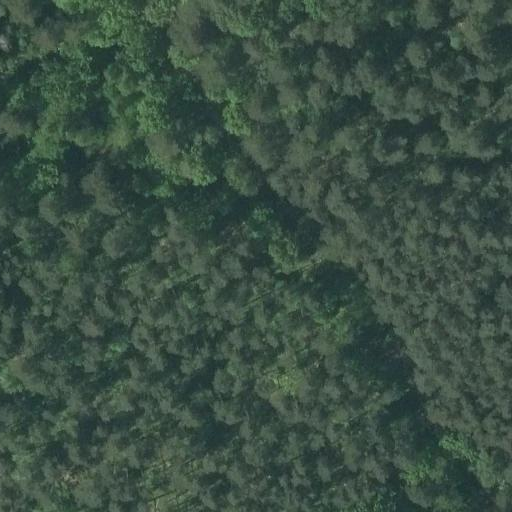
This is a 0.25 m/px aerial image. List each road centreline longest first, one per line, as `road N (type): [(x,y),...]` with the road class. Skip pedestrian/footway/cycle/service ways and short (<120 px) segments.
road 1 (track): [(150,13),(481,511)]
road 2 (track): [(429,0),(265,42),(183,12),(150,13)]
